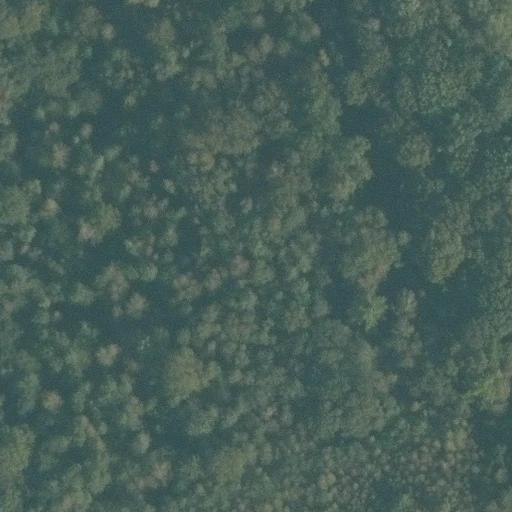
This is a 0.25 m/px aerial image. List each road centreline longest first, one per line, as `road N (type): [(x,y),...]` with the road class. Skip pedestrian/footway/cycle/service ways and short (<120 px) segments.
road 1 (track): [(377,0),(486,272)]
road 2 (track): [(486,272),(511,390)]
